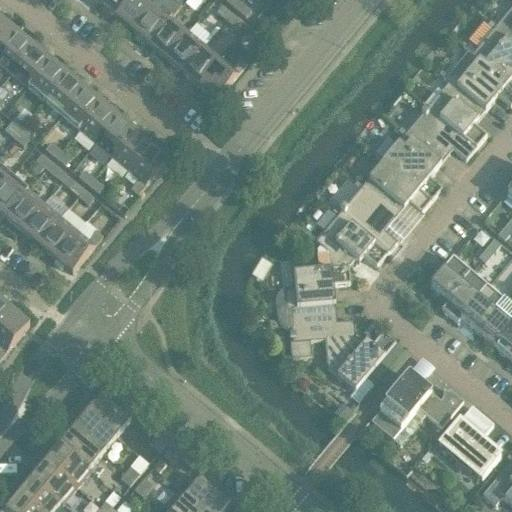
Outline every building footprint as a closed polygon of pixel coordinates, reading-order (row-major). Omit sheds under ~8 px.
[(115,22),(133,0),(104,0),(98,7),(115,22)] [(132,36),(160,2),(156,0),(133,0),(115,22),(132,36)] [(149,49),(171,23),(182,10),(169,0),(162,0),(160,3),(160,2),(132,36),(149,49)] [(235,14),(241,7),(232,0),(230,0),(226,6),(235,14)] [(288,20),(304,0),(283,0),(289,4),(281,14),(288,20)] [(251,15),(241,7),(235,14),(245,22),(251,15)] [(232,18),(222,10),(216,17),(226,25),(232,18)] [(511,11),(496,31),(490,26),(489,27),(495,33),(497,31),(500,34),(497,37),(500,40),(502,38),(511,46),(511,11)] [(241,26),(232,18),(226,25),(236,33),(241,26)] [(166,64),(188,37),(171,23),(149,49),(166,64)] [(0,57),(17,37),(1,24),(0,24),(0,57)] [(511,46),(502,38),(500,40),(497,37),(500,34),(497,31),(495,33),(489,27),(487,29),(493,34),(473,59),(469,55),(468,56),(511,92),(511,46)] [(0,68),(11,78),(34,52),(17,37),(0,57),(0,68)] [(182,77),(205,50),(188,37),(166,64),(182,77)] [(199,91),(221,64),(205,50),(182,77),(199,91)] [(27,92),(50,65),(34,52),(11,78),(27,92)] [(511,109),(511,92),(468,56),(448,81),(441,76),(440,77),(451,86),(452,85),(455,87),(452,91),(456,93),(457,92),(486,115),(498,101),(510,112),(511,109)] [(216,106),(247,69),(240,63),(232,73),(221,64),(199,91),(216,106)] [(45,106),(67,79),(50,65),(27,92),(45,106)] [(474,130),(486,115),(457,92),(456,93),(452,91),(455,87),(452,85),(451,86),(440,77),(439,79),(445,84),(446,83),(450,86),(428,113),(476,153),(487,140),(474,130)] [(62,121),(84,94),(67,79),(45,106),(62,121)] [(78,135),(101,108),(84,94),(62,121),(78,135)] [(95,148),(117,121),(101,108),(78,135),(95,148)] [(476,153),(428,113),(407,137),(401,132),(399,134),(406,140),(407,138),(411,141),(408,144),(411,147),(413,145),(441,169),(453,155),(466,165),(476,153)] [(112,162),(134,136),(117,121),(95,148),(112,162)] [(25,130),(15,122),(10,129),(20,137),(25,130)] [(20,137),(10,129),(4,135),(14,143),(20,137)] [(35,138),(25,130),(20,137),(29,145),(35,138)] [(406,140),(399,134),(398,136),(404,141),(396,150),(387,142),(373,158),(431,206),(442,194),(429,183),(441,169),(413,145),(411,147),(408,144),(411,141),(407,138),(406,140)] [(128,176),(151,149),(134,136),(112,162),(128,176)] [(29,145),(20,137),(14,143),(24,151),(29,145)] [(60,156),(51,148),(45,154),(55,162),(60,156)] [(138,200),(168,164),(151,149),(128,176),(138,185),(130,194),(138,200)] [(70,164),(60,156),(55,162),(65,171),(70,164)] [(431,206),(373,158),(383,166),(363,191),(356,186),(355,188),(361,193),(363,191),(366,194),(363,197),(367,200),(368,199),(396,222),(408,208),(421,219),(431,206)] [(51,167),(41,159),(36,166),(45,174),(51,167)] [(61,175),(51,167),(45,174),(55,182),(61,175)] [(0,194),(11,181),(0,171),(0,194)] [(94,183),(84,175),(78,182),(88,190),(94,183)] [(0,217),(5,222),(28,195),(11,181),(0,194),(0,217)] [(103,191),(94,183),(88,190),(98,198),(103,191)] [(79,201),(84,195),(75,187),(69,193),(79,201)] [(361,193),(355,188),(353,189),(359,194),(339,219),(387,260),(397,247),(384,236),(396,222),(368,199),(367,200),(363,197),(366,194),(363,191),(361,193)] [(21,236),(44,209),(28,195),(5,222),(21,236)] [(94,203),(84,195),(79,201),(88,210),(94,203)] [(38,250),(61,223),(44,209),(21,236),(38,250)] [(387,260),(339,219),(316,247),(320,250),(317,253),(319,274),(330,273),(330,274),(349,272),(360,258),(377,272),(387,260)] [(54,263),(77,236),(61,223),(38,250),(54,263)] [(504,245),(511,235),(505,230),(497,240),(504,245)] [(72,278),(103,242),(96,236),(88,245),(77,236),(54,263),(72,278)] [(493,259),(500,250),(494,244),(486,253),(493,259)] [(485,268),(493,259),(486,253),(478,263),(485,268)] [(448,307),(470,280),(453,265),(430,292),(448,307)] [(334,296),(334,290),(350,289),(349,272),(330,274),(330,273),(319,274),(286,277),(288,293),(284,294),(282,295),(279,297),(277,299),(276,302),(275,306),(276,310),(276,314),(281,313),(281,311),(285,311),(286,315),(289,315),(289,313),(335,309),(334,296)] [(464,320),(487,294),(470,280),(448,307),(463,320),(464,320)] [(477,338),(503,307),(487,294),(464,320),(463,320),(460,323),(477,338)] [(0,328),(11,315),(0,305),(0,328)] [(494,352),(511,329),(511,314),(503,307),(477,338),(494,352)] [(355,342),(353,325),(337,327),(335,309),(289,313),(289,315),(286,315),(285,311),(281,311),(281,313),(276,314),(278,325),(280,328),(282,330),(285,332),(288,332),(291,332),(292,339),(290,339),(290,343),(292,343),(292,346),(290,346),(291,363),(311,362),(310,347),(325,345),(336,344),(355,342)] [(0,364),(29,330),(11,315),(0,328),(0,364)] [(510,365),(511,363),(511,329),(494,352),(510,365)] [(403,355),(395,349),(395,348),(382,337),(369,354),(355,342),(336,344),(325,345),(327,372),(327,373),(355,396),(367,383),(384,362),(392,368),(403,355)] [(375,389),(392,368),(384,362),(367,383),(375,389)] [(441,433),(463,407),(449,396),(447,398),(440,406),(429,397),(426,389),(421,390),(409,381),(371,427),(400,451),(426,420),(441,433)] [(131,425),(100,400),(86,416),(117,442),(131,425)] [(500,462),(485,449),(477,442),(480,438),(483,441),(493,430),(472,412),(462,424),(463,425),(460,428),(457,426),(439,448),(482,484),(500,462)] [(117,442),(86,416),(72,433),(103,458),(117,442)] [(103,458),(72,433),(57,451),(59,452),(60,452),(88,475),(89,475),(103,458)] [(164,450),(155,442),(150,449),(159,456),(164,450)] [(60,452),(59,452),(46,468),(76,493),(91,476),(89,475),(88,475),(60,452)] [(178,462),(169,454),(164,460),(173,468),(178,462)] [(76,493),(46,468),(33,484),(32,484),(61,508),(60,509),(62,510),(76,493)] [(139,479),(130,472),(125,478),(134,485),(139,479)] [(134,485),(125,478),(120,484),(129,491),(134,485)] [(511,482),(509,486),(500,478),(482,499),(495,510),(502,502),(511,510),(511,482)] [(32,484),(33,484),(31,482),(16,500),(31,511),(57,511),(60,509),(61,508),(32,484)] [(226,511),(230,508),(200,483),(199,482),(185,499),(200,511),(226,511)] [(153,491),(144,483),(139,489),(148,497),(153,491)] [(148,497),(139,489),(134,495),(143,503),(148,497)] [(200,511),(185,499),(174,511),(200,511)] [(31,511),(16,500),(6,511),(31,511)]
